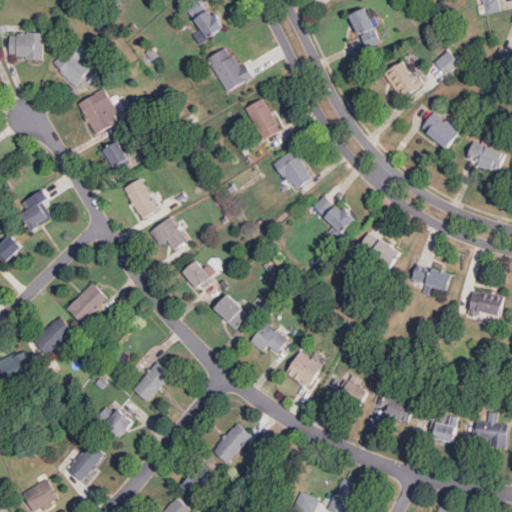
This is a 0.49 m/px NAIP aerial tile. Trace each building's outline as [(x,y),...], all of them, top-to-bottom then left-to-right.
[(501,0),(503,6),(488,9),(486,0),(501,0)] [(214,36),(192,11),(203,1),(225,26),(214,36)] [(369,42),(352,13),(364,6),(381,35),(369,42)] [(41,33),(10,32),(9,51),(40,53),(41,33)] [(57,61),(79,83),(92,69),(71,48),(57,61)] [(231,84),(214,56),(226,48),(243,77),(231,84)] [(464,63),(453,50),(439,62),(450,74),(464,63)] [(410,96),(392,68),(404,60),(422,88),(410,96)] [(84,101),(100,127),(117,117),(101,91),(84,101)] [(267,134),(250,106),(262,98),(280,127),(267,134)] [(452,144),(426,123),(435,112),(461,133),(452,144)] [(103,146),(119,173),(135,163),(120,136),(103,146)] [(501,167),(470,155),(475,141),(506,153),(501,167)] [(300,184),(280,157),(292,148),(312,175),(300,184)] [(127,189),(145,214),(161,202),(143,178),(127,189)] [(343,229),(318,207),(328,196),(353,218),(343,229)] [(44,201),(18,218),(29,234),(54,218),(44,201)] [(157,226),(175,251),(190,240),(172,215),(157,226)] [(390,262),(363,243),(371,231),(398,250),(390,262)] [(12,232),(0,244),(0,262),(5,267),(26,245),(12,232)] [(184,271),(205,294),(219,281),(198,258),(184,271)] [(447,288),(416,277),(421,263),(452,275),(447,288)] [(93,283),(72,305),(86,318),(107,296),(93,283)] [(503,312),(471,305),(474,291),(506,298),(503,312)] [(253,314),(230,293),(217,308),(239,328),(253,314)] [(58,321),(37,343),(51,356),(72,334),(58,321)] [(290,341),(265,323),(254,339),(278,357),(290,341)] [(325,366),(300,350),(289,366),(315,383),(325,366)] [(24,353),(0,359),(0,380),(29,371),(24,353)] [(150,399),(170,377),(156,364),(136,386),(150,399)] [(376,394),(349,379),(340,396),(367,411),(376,394)] [(415,408),(386,398),(380,416),(409,426),(415,408)] [(114,443),(135,421),(121,408),(100,430),(114,443)] [(468,424),(438,418),(434,437),(464,443),(468,424)] [(508,421),(478,418),(476,437),(506,440),(508,421)] [(231,460),(251,438),(237,425),(217,447),(231,460)] [(85,478),(105,456),(91,443),(70,465),(85,478)] [(201,501),(220,480),(202,464),(183,485),(201,501)] [(343,511),(350,511),(363,488),(346,479),(332,506),(343,511)] [(32,511),(59,497),(50,480),(23,494),(32,511)] [(296,507),(307,511),(316,511),(321,500),(303,492),(296,507)] [(188,511),(191,509),(177,496),(162,511),(188,511)] [(0,511),(11,511),(9,501),(0,502),(0,511)]
